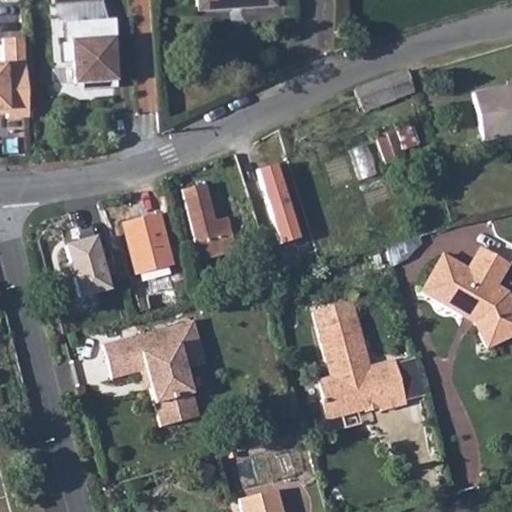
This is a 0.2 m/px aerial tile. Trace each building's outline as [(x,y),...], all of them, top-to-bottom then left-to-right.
[(270,0),(192,0),(194,12),(271,7),(270,0)] [(116,58),(114,22),(65,26),(67,46),(62,46),(63,64),(74,63),(76,85),(87,91),(112,89),(110,59),(116,58)] [(5,123),(26,122),(26,107),(23,70),(22,53),(22,43),(1,44),(2,69),(0,69),(0,118),(5,119),(5,123)] [(406,70),(353,91),(360,108),(376,102),(379,105),(411,92),(406,70)] [(511,89),(506,91),(504,86),(470,94),(480,141),(511,134),(511,89)] [(389,134),(378,139),(384,154),(396,149),(389,134)] [(302,237),(279,163),(259,169),(281,245),(302,237)] [(182,191),(197,243),(231,233),(227,216),(213,221),(203,186),(182,191)] [(119,222),(135,275),(176,264),(161,210),(119,222)] [(231,233),(197,243),(199,254),(235,243),(231,233)] [(89,234),(58,243),(73,298),(105,289),(89,234)] [(436,254),(416,290),(458,315),(466,311),(468,317),(466,317),(481,346),(511,331),(511,313),(501,291),(490,285),(503,263),(475,246),(461,269),(436,254)] [(133,279),(141,312),(181,302),(173,269),(133,279)] [(306,313),(310,330),(350,319),(345,302),(306,313)] [(419,393),(409,357),(390,361),(389,357),(363,364),(350,319),(310,330),(323,375),(311,379),(317,400),(314,401),(320,420),(352,411),(361,408),(360,404),(372,400),(375,411),(401,403),(401,398),(419,393)] [(186,320),(96,345),(105,378),(139,369),(155,426),(192,416),(179,369),(198,363),(186,320)] [(413,355),(409,357),(419,393),(423,392),(413,355)] [(352,411),(320,420),(323,432),(356,422),(352,411)] [(276,511),(270,490),(232,500),(235,511),(276,511)]
